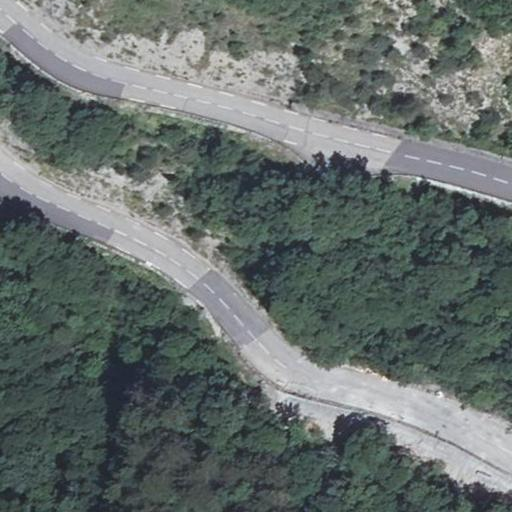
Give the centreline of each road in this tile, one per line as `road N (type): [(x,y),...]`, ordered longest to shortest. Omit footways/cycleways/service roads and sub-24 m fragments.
road 1 (secondary): [(0,174),(196,276),(288,367),(451,419),(511,452)]
road 2 (secondary): [(511,186),(90,73),(0,13)]
